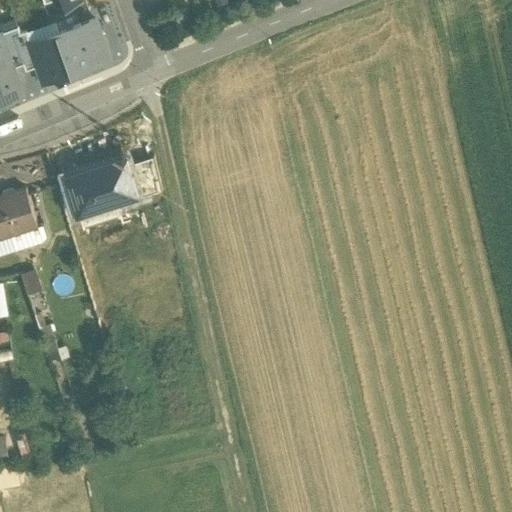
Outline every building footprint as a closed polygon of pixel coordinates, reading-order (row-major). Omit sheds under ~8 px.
[(48,0),(50,5),(44,7),(44,9),(70,0),(48,0)] [(96,18),(62,30),(75,68),(110,56),(96,18)] [(19,25),(2,31),(14,66),(25,62),(15,33),(21,31),(19,25)] [(15,33),(25,62),(27,67),(39,63),(31,41),(27,29),(21,31),(15,33)] [(62,30),(31,41),(39,63),(45,79),(75,68),(62,30)] [(0,100),(23,92),(14,66),(2,31),(0,31),(0,100)] [(68,172),(85,224),(121,212),(118,202),(122,195),(138,190),(129,161),(127,154),(68,172)] [(155,154),(129,161),(138,190),(140,195),(164,188),(155,154)] [(27,185),(0,192),(0,234),(38,222),(27,185)] [(35,267),(22,269),(28,290),(42,286),(35,267)] [(11,349),(0,350),(0,359),(13,358),(11,349)]
